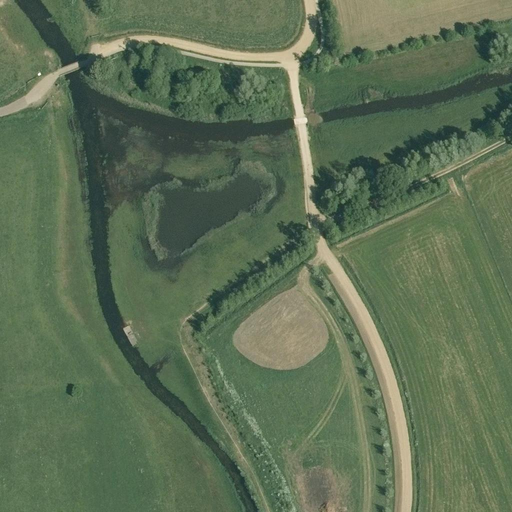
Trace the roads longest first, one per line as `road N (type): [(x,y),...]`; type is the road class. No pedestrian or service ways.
road 1 (track): [(316,228),(385,363),(404,442),(406,511)]
road 2 (track): [(316,228),(511,138)]
road 3 (track): [(291,54),(231,54),(136,37),(94,58)]
road 4 (track): [(291,65),(316,228)]
